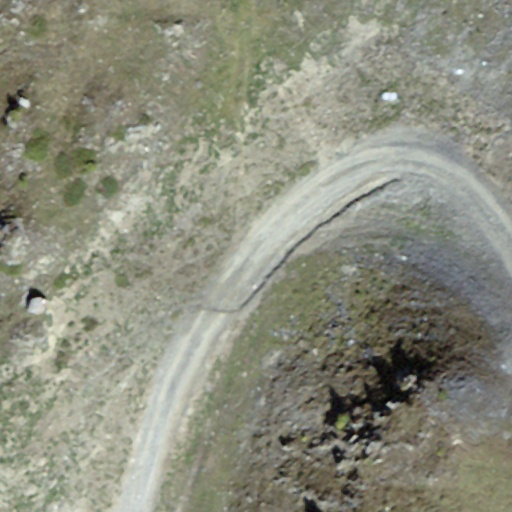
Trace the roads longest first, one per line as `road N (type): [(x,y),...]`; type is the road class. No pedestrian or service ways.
road 1 (track): [(511,231),(468,203),(419,189),(381,189),(334,206),(282,241),(210,315)]
road 2 (track): [(210,315),(160,410),(127,511)]
